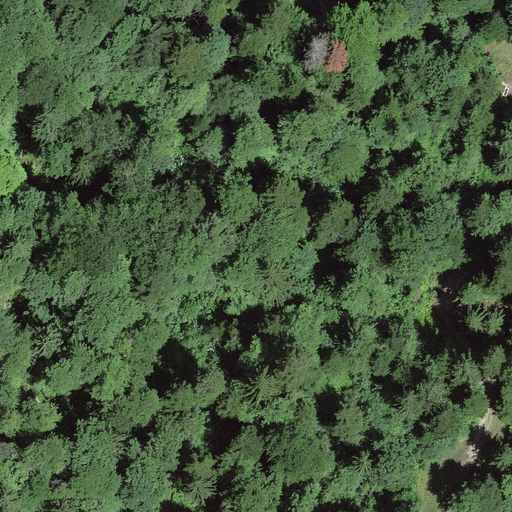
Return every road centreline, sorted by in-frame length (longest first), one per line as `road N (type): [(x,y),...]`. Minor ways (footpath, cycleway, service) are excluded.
road 1 (track): [(240,0),(267,49),(153,149),(120,304),(174,442),(169,511)]
road 2 (track): [(511,230),(435,287),(427,309),(487,389),(493,421),(486,449),(462,473),(451,511)]
